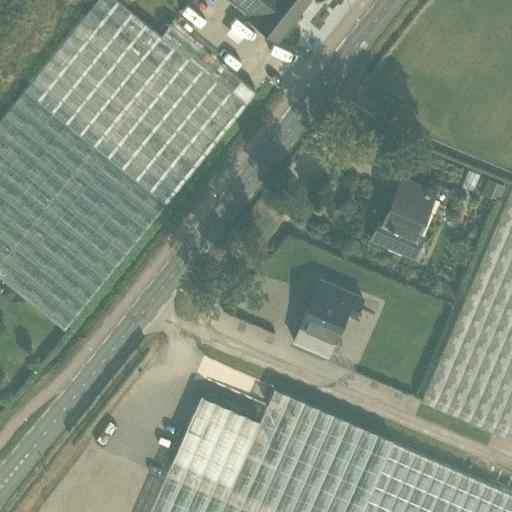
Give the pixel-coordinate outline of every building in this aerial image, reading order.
[(116,0),(95,0),(0,117),(0,277),(63,329),(255,91),(171,23),(160,34),(116,0)] [(276,39),(307,0),(235,0),(248,10),(245,15),(276,39)] [(421,238),(415,235),(434,190),(401,177),(382,221),(378,220),(371,237),(413,255),(421,238)] [(498,200),(504,186),(486,179),(480,193),(498,200)] [(511,187),(422,401),(511,438),(511,187)] [(353,292),(320,278),(300,322),(293,337),(328,351),(353,292)] [(259,422),(198,398),(170,463),(148,511),(511,511),(511,493),(274,387),(259,422)]
